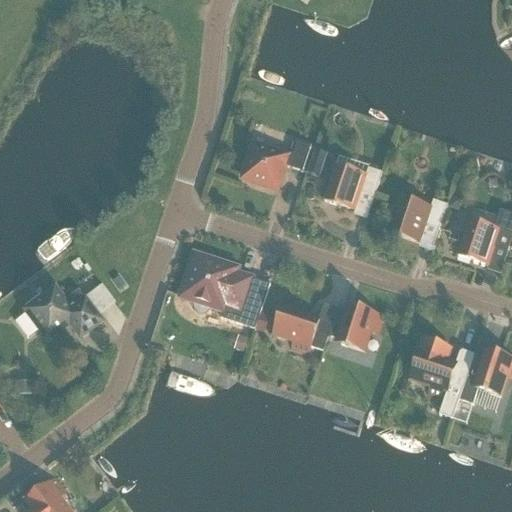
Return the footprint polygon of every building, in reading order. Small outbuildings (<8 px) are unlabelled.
[(302,174),(301,175),(302,175),(312,148),(310,147),(310,149),(298,145),(293,159),(255,147),(243,181),(277,192),(285,168),(302,174)] [(314,151),(307,174),(319,178),(327,155),(314,151)] [(336,167),(324,203),(355,213),(362,195),(374,199),(383,175),(368,170),(366,177),(336,167)] [(452,197),(448,209),(459,213),(463,201),(452,197)] [(401,200),(389,235),(421,246),(427,227),(440,231),(448,207),(434,202),(431,210),(401,200)] [(508,254),(511,242),(511,216),(501,213),(495,231),(470,222),(458,258),(489,268),(495,250),(508,254)] [(194,256),(180,300),(194,305),(195,311),(200,315),(206,314),(210,310),(223,314),(221,320),(255,332),(256,331),(262,313),(270,286),(253,281),(252,285),(236,279),(239,270),(194,256)] [(81,340),(103,323),(79,291),(64,302),(55,291),(27,312),(48,341),(69,325),(81,340)] [(337,313),(329,338),(342,343),(340,346),(364,354),(371,334),(378,336),(384,319),(353,308),(351,315),(337,311),(337,313)] [(328,338),(329,338),(337,313),(323,309),(318,325),(281,313),(273,337),(293,344),(291,351),(308,357),(311,349),(323,353),(328,338)] [(256,331),(265,334),(271,316),(262,313),(256,331)] [(239,336),(235,350),(246,353),(251,340),(239,336)] [(474,358),(463,392),(459,402),(473,407),(478,392),(501,399),(508,379),(511,380),(511,360),(490,353),(489,355),(477,350),(474,358)] [(450,388),(463,392),(474,358),(460,354),(454,370),(418,358),(410,382),(430,389),(428,396),(445,402),(450,388)] [(32,382),(15,382),(15,396),(32,396),(32,382)] [(36,479),(35,478),(7,500),(16,511),(30,501),(38,511),(70,511),(61,500),(67,495),(56,480),(43,490),(36,480),(36,479)]
